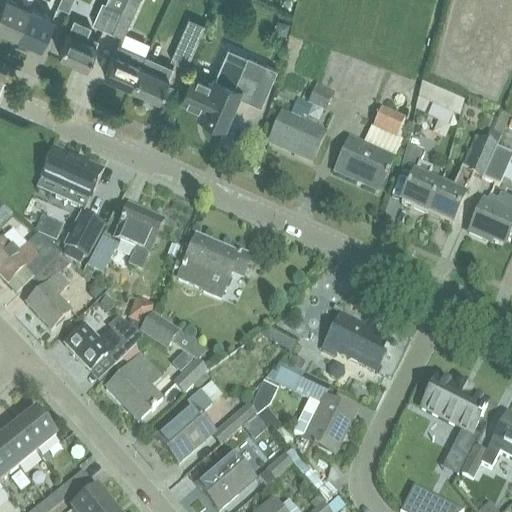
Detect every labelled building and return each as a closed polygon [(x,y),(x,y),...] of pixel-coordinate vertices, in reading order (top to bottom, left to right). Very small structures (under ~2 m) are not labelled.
[(5,0),(0,11),(0,28),(17,36),(30,7),(15,0),(5,0)] [(68,11),(73,0),(60,0),(58,6),(68,11)] [(115,0),(113,6),(102,1),(92,23),(112,32),(126,0),(115,0)] [(126,0),(112,32),(124,38),(140,0),(126,0)] [(53,17),(30,7),(17,36),(40,46),(53,17)] [(185,66),(195,46),(204,24),(189,17),(170,59),(185,66)] [(87,67),(95,48),(99,39),(86,34),(90,25),(74,18),(58,54),(87,67)] [(278,20),(277,26),(280,32),(286,34),(289,23),(278,20)] [(104,74),(131,87),(146,54),(118,42),(104,74)] [(238,96),(250,101),(262,73),(273,78),(277,69),(227,47),(215,77),(212,76),(213,74),(203,70),(200,77),(193,74),(181,100),(209,112),(205,119),(224,128),(238,96)] [(159,99),(167,81),(173,67),(146,54),(131,87),(159,99)] [(421,85),(419,100),(443,111),(444,108),(459,114),(463,103),(421,85)] [(297,102),(290,117),(301,121),(302,119),(306,120),(311,108),(325,114),(334,95),(315,87),(307,106),(297,102)] [(379,196),(387,178),(401,144),(395,142),(404,123),(380,113),(372,131),(371,130),(362,149),(348,143),(334,176),(379,196)] [(451,196),(438,190),(426,217),(452,228),(474,178),(482,182),(496,150),(510,118),(501,114),(486,147),(480,144),(466,175),(461,172),(451,196)] [(312,166),(325,136),(282,116),(268,147),(312,166)] [(431,173),(419,168),(424,156),(407,148),(406,154),(400,173),(411,180),(401,206),(426,217),(438,190),(426,185),(431,173)] [(511,157),(496,150),(482,182),(499,189),(511,158),(511,157)] [(53,153),(36,192),(85,214),(102,175),(53,153)] [(504,247),(511,229),(511,204),(499,199),(497,203),(489,199),(486,206),(483,204),(469,236),(485,243),(487,240),(504,247)] [(0,229),(12,218),(0,208),(0,229)] [(146,261),(155,242),(163,224),(129,209),(121,228),(114,242),(136,252),(128,270),(141,275),(146,261)] [(65,249),(86,260),(103,228),(82,217),(65,249)] [(42,221),(36,235),(56,244),(62,229),(42,221)] [(24,272),(33,282),(59,257),(37,239),(27,249),(13,233),(0,244),(0,280),(7,288),(24,272)] [(102,240),(87,268),(103,276),(118,249),(102,240)] [(242,281),(243,279),(251,260),(239,255),(238,258),(196,240),(177,283),(201,293),(200,295),(219,303),(231,276),(242,281)] [(59,257),(33,282),(42,292),(26,308),(51,334),(71,315),(56,299),(68,288),(59,278),(70,268),(59,257)] [(88,298),(94,303),(103,294),(95,285),(89,290),(88,298)] [(149,318),(153,320),(157,309),(134,301),(127,322),(130,323),(129,327),(145,333),(147,329),(145,328),(149,318)] [(177,336),(153,320),(149,318),(145,328),(147,329),(145,333),(143,335),(168,352),(171,346),(180,352),(197,364),(206,356),(199,349),(200,347),(179,333),(177,336)] [(338,352),(360,363),(378,372),(391,345),(340,319),(323,352),(335,358),(338,352)] [(85,329),(79,335),(65,349),(89,375),(106,360),(115,369),(144,342),(134,332),(121,344),(112,335),(101,346),(85,329)] [(270,344),(270,345),(276,348),(288,354),(293,345),(275,336),(270,344)] [(161,381),(152,371),(141,359),(106,392),(122,410),(125,407),(140,423),(161,404),(150,392),(161,381)] [(291,359),(287,368),(302,376),(306,367),(291,359)] [(183,397),(193,387),(206,375),(196,364),(173,386),(183,397)] [(296,387),(302,376),(287,368),(280,365),(275,376),(296,387)] [(211,379),(206,375),(193,387),(197,392),(211,379)] [(437,381),(421,412),(461,432),(450,454),(466,461),(456,479),(458,480),(485,426),(480,423),(483,418),(482,418),(487,408),(470,399),(473,394),(457,386),(455,390),(437,381)] [(190,411),(171,428),(155,441),(178,468),(215,437),(199,419),(212,408),(200,395),(186,406),(190,411)] [(293,435),(304,440),(302,443),(331,458),(341,438),(344,440),(356,417),(324,401),(313,421),(303,416),(293,435)] [(254,417),(256,419),(266,412),(269,409),(255,402),(250,412),(254,417)] [(247,408),(229,424),(236,432),(254,417),(247,408)] [(266,412),(256,419),(264,428),(268,425),(269,416),(266,412)] [(35,415),(16,430),(37,456),(56,440),(35,415)] [(511,461),(511,419),(506,416),(492,445),(486,457),(481,466),(491,471),(499,455),(511,461)] [(446,442),(432,435),(414,426),(407,440),(439,457),(446,442)] [(16,430),(0,442),(0,447),(18,470),(37,456),(16,430)] [(0,447),(0,484),(18,470),(0,447)] [(473,483),(481,466),(486,457),(473,451),(460,477),(473,483)] [(216,511),(221,511),(234,502),(255,484),(232,457),(196,488),(216,511)] [(265,489),(274,482),(291,467),(283,458),(258,480),(265,489)] [(82,474),(63,489),(70,498),(89,484),(82,474)] [(326,484),(313,497),(316,501),(322,507),(323,509),(337,496),(326,484)] [(45,504),(50,511),(53,511),(70,498),(63,489),(45,504)] [(457,511),(413,489),(401,511),(457,511)] [(72,511),(112,511),(97,493),(72,511)] [(326,511),(323,509),(322,507),(316,501),(309,507),(313,511),(326,511)] [(295,511),(289,503),(278,511),(277,511),(271,504),(261,511),(295,511)]
